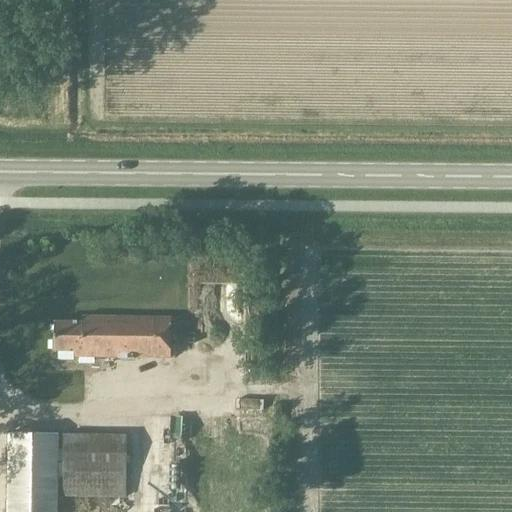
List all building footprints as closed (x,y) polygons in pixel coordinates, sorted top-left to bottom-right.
[(170,358),(170,318),(82,317),(81,322),(53,322),(53,340),(51,340),(51,351),(73,351),(73,357),(170,358)] [(136,407),(135,430),(178,432),(178,408),(136,407)] [(250,511),(250,412),(180,412),(181,511),(250,511)] [(56,511),(58,433),(6,433),(5,511),(56,511)] [(125,497),(126,434),(62,434),(61,496),(125,497)]
